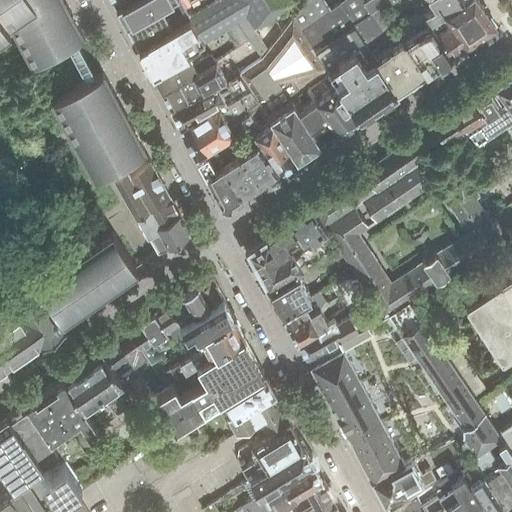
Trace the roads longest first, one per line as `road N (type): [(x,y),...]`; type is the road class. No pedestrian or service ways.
road 1 (residential): [(219,232),(511,37)]
road 2 (residential): [(219,232),(369,511)]
road 3 (residential): [(0,386),(219,232)]
road 4 (residential): [(92,0),(219,232)]
